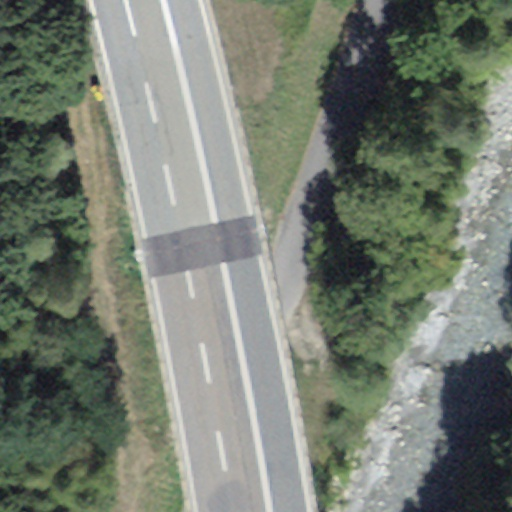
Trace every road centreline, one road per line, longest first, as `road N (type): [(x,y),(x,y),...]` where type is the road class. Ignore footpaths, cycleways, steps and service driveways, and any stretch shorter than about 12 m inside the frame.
road 1 (unclassified): [(214,511),(384,0)]
road 2 (primary): [(245,511),(218,351),(127,0)]
